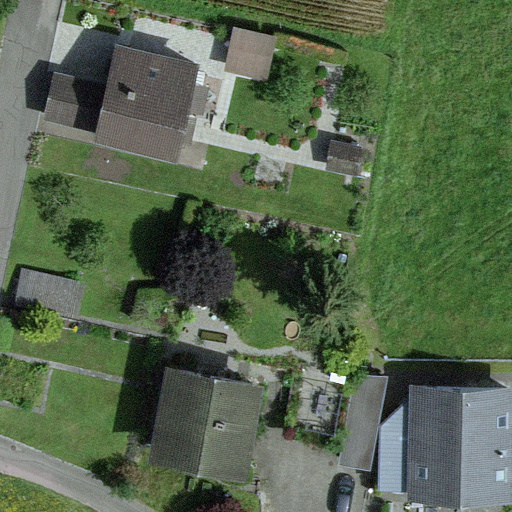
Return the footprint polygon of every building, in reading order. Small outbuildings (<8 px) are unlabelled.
[(259,73),(267,39),(232,31),(225,65),(259,73)] [(102,87),(51,75),(41,116),(92,128),(92,131),(94,131),(97,122),(172,139),(169,149),(171,149),(191,66),(112,48),(102,87)] [(360,110),(338,105),(330,146),(329,145),(325,166),(350,171),(354,150),(353,150),(360,110)] [(72,285),(16,275),(11,302),(66,313),(72,285)] [(291,366),(279,430),(338,441),(350,377),(291,366)] [(154,447),(235,462),(250,386),(168,371),(154,447)] [(383,425),(413,456),(412,489),(501,491),(503,390),(414,388),(414,396),(383,425)]
